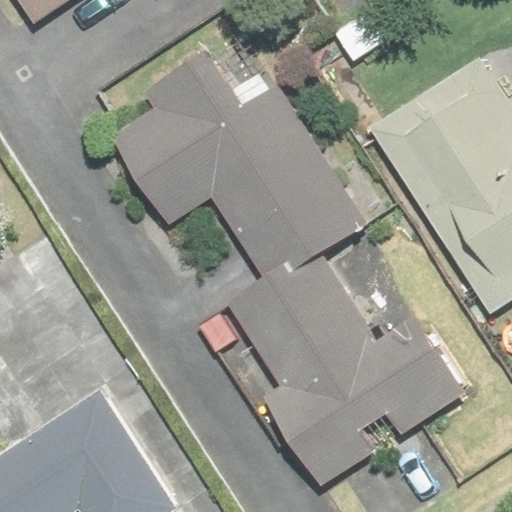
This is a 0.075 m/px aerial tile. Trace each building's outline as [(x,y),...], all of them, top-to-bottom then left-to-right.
[(28,0),(47,28),(89,0),(28,0)] [(406,38),(388,10),(343,38),(361,67),(406,38)] [(376,231),(255,43),(117,131),(180,228),(223,201),(276,283),(239,306),(294,392),(276,403),(332,491),(475,399),(426,321),(387,346),(332,260),(376,231)] [(511,95),(504,82),(396,148),(499,317),(511,308),(511,95)] [(0,266),(13,258),(0,237),(0,266)] [(511,315),(493,327),(511,356),(511,315)] [(180,511),(113,404),(0,474),(0,511),(180,511)]
